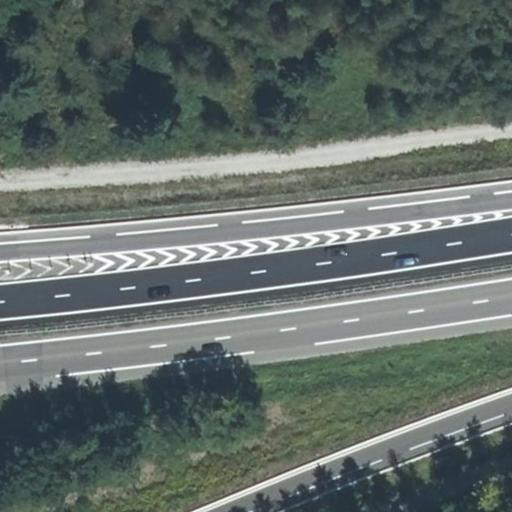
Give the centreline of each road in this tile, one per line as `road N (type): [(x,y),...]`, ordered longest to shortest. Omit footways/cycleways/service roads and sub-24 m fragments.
road 1 (motorway): [(511,233),(0,299)]
road 2 (motorway): [(0,360),(511,294)]
road 3 (motorway): [(511,201),(0,248)]
road 4 (track): [(0,190),(511,149)]
road 5 (motorway): [(230,511),(511,404)]
road 6 (track): [(511,467),(390,511)]
